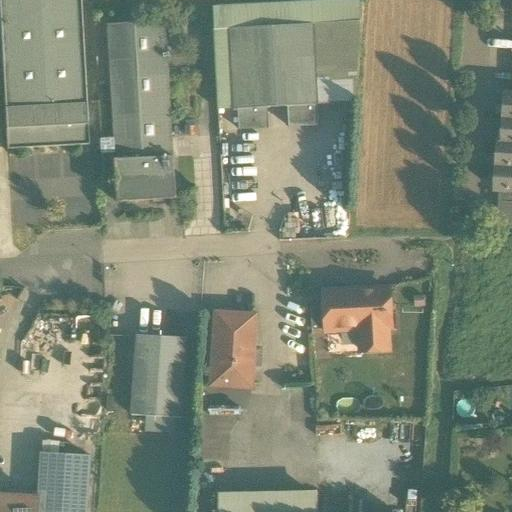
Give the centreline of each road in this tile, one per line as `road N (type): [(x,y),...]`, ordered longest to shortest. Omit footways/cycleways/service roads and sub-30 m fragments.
road 1 (residential): [(423,241),(104,255),(0,268)]
road 2 (track): [(454,218),(437,511)]
road 3 (residential): [(474,0),(454,218)]
road 4 (unknown): [(277,248),(280,457)]
